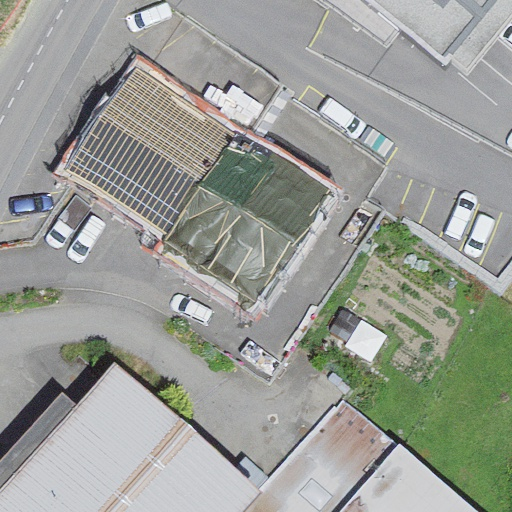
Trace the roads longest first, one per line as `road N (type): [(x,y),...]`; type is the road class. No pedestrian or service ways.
road 1 (unknown): [(241,0),(460,107),(511,108)]
road 2 (unclassified): [(67,0),(0,122)]
